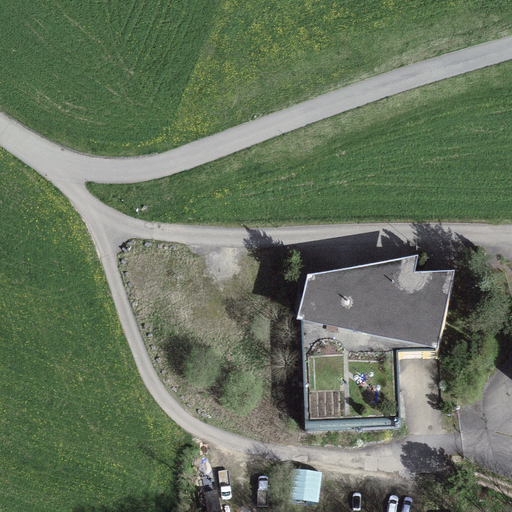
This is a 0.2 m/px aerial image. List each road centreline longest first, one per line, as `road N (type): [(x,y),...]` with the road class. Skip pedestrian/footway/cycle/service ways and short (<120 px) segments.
road 1 (residential): [(0,125),(65,170),(136,171),(511,48)]
road 2 (track): [(368,462),(449,471),(511,491)]
